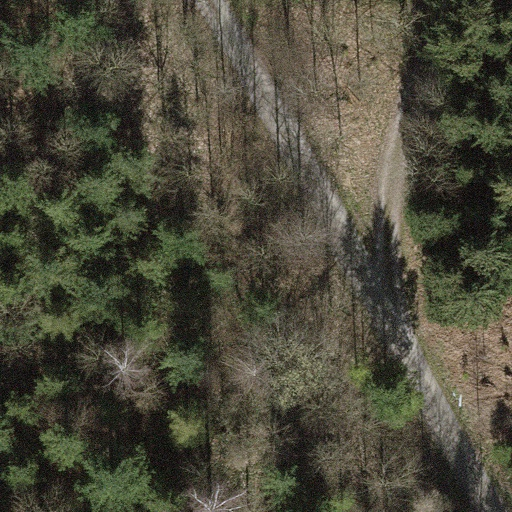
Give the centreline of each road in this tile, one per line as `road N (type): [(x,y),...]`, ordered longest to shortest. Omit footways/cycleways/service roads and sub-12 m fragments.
road 1 (track): [(216,0),(378,307)]
road 2 (track): [(476,0),(429,54),(394,147),(378,307)]
road 3 (track): [(378,307),(492,511)]
